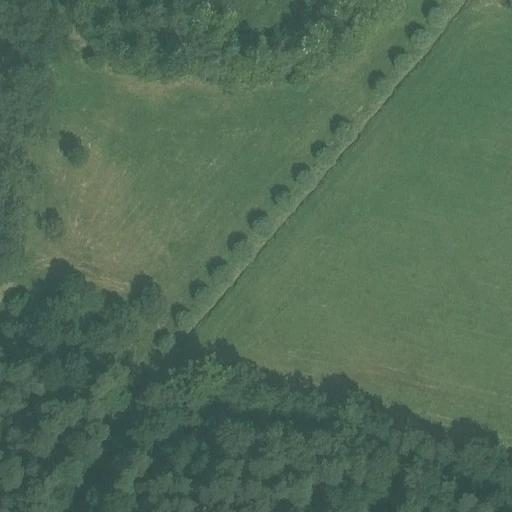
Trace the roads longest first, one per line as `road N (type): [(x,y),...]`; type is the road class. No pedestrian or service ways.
road 1 (track): [(0,336),(511,500)]
road 2 (track): [(0,209),(15,34)]
